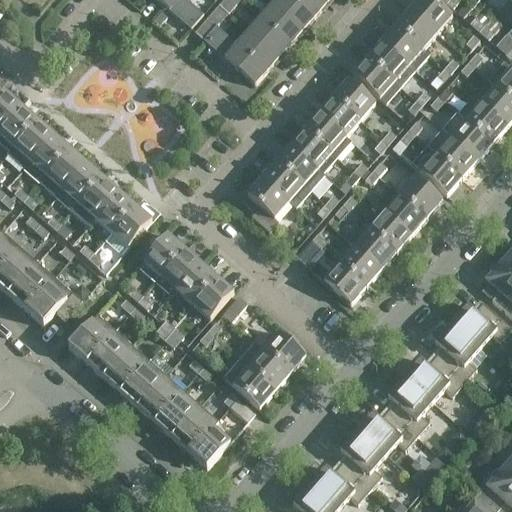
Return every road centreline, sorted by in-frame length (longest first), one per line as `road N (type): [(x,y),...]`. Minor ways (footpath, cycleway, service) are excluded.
road 1 (residential): [(356,372),(265,292),(264,278),(207,228),(202,204),(377,0)]
road 2 (residential): [(511,194),(356,372)]
road 3 (residential): [(184,511),(40,386)]
road 4 (residential): [(356,372),(233,511)]
road 5 (residential): [(0,44),(21,58),(42,56),(94,0)]
